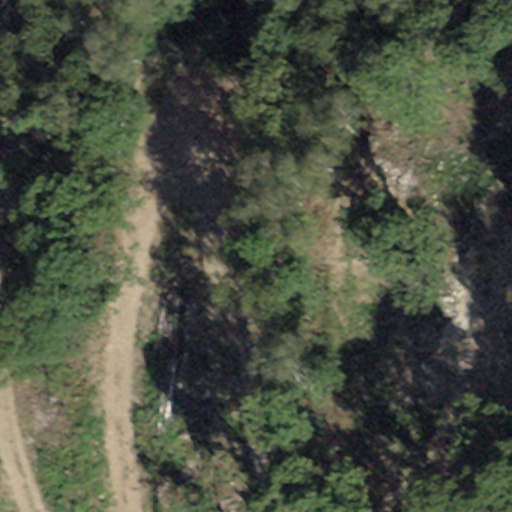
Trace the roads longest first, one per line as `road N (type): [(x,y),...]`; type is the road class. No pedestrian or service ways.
road 1 (track): [(130,511),(116,418),(147,174),(166,154),(186,153),(200,160),(255,314),(269,456),(285,511)]
road 2 (track): [(410,511),(511,267)]
road 3 (track): [(0,367),(34,511)]
